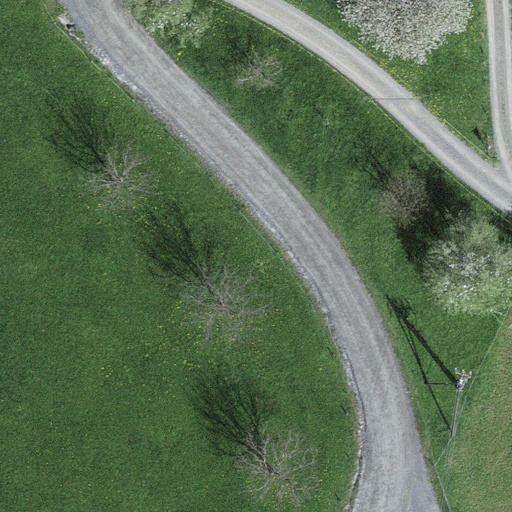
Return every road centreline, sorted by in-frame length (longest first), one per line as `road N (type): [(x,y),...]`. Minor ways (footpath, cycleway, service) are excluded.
road 1 (track): [(266,0),(366,70),(511,201)]
road 2 (track): [(494,0),(500,30),(493,115),(511,169)]
